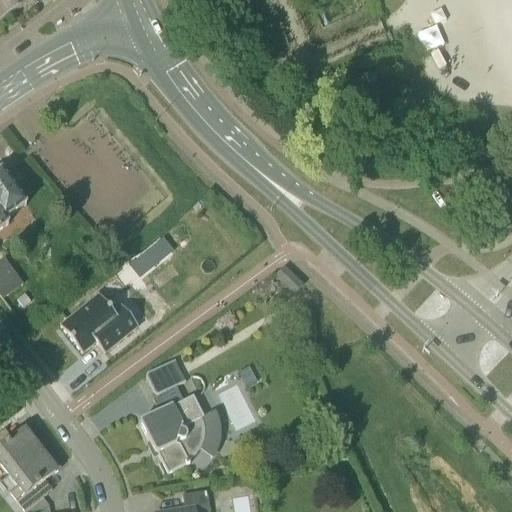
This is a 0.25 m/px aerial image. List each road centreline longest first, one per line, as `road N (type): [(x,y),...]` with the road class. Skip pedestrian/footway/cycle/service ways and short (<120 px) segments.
road 1 (secondary): [(262,170),(294,212),(445,352)]
road 2 (secondary): [(468,309),(353,219),(262,170)]
road 3 (residential): [(114,511),(110,490),(79,440),(0,336)]
road 4 (secondary): [(262,170),(187,92),(140,11)]
road 5 (tertiary): [(0,87),(140,11)]
